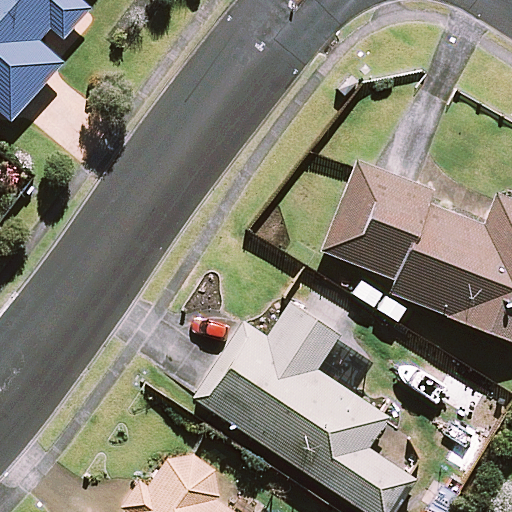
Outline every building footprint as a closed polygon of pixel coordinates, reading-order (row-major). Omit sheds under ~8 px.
[(0,0),(0,115),(7,122),(59,64),(34,42),(47,27),(62,41),(87,14),(71,0),(0,0)] [(427,193),(351,163),(316,251),(388,280),(383,293),(511,344),(511,202),(492,195),(480,226),(422,203),(427,193)] [(368,358),(285,304),(262,340),(243,327),(194,403),(360,511),(386,511),(408,479),(360,448),(380,417),(344,394),(368,358)] [(209,489),(206,472),(187,458),(164,458),(125,511),(223,511),(203,497),(209,489)] [(437,511),(443,503),(417,489),(404,511),(437,511)]
